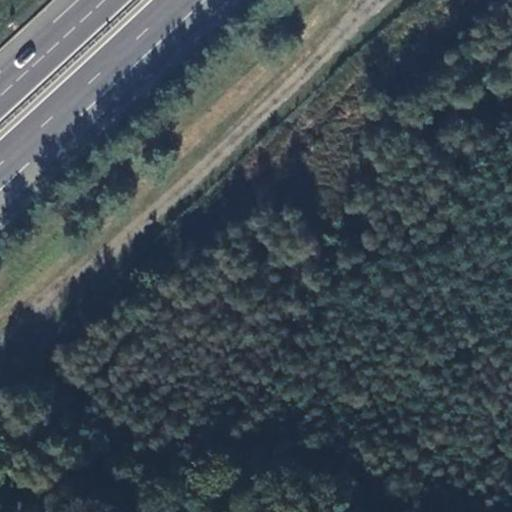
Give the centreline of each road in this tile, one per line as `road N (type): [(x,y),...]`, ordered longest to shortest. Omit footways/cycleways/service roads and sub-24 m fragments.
road 1 (motorway): [(0,163),(180,0)]
road 2 (motorway): [(109,0),(0,98)]
